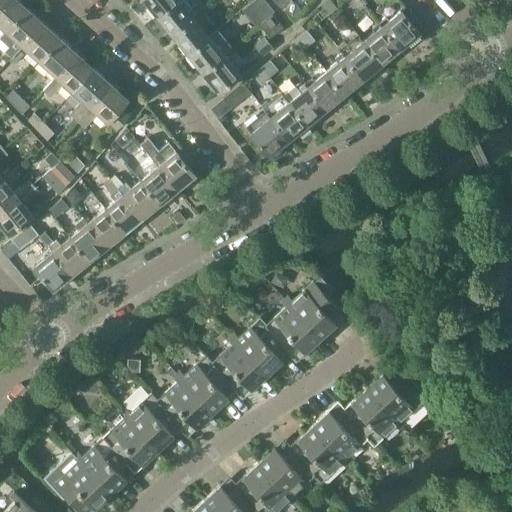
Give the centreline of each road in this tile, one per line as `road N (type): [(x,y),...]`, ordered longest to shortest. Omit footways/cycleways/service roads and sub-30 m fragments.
road 1 (residential): [(137,511),(191,463),(364,340)]
road 2 (residential): [(260,206),(165,81),(75,0)]
road 3 (residential): [(260,206),(447,90),(490,52)]
road 4 (residential): [(52,337),(260,206)]
